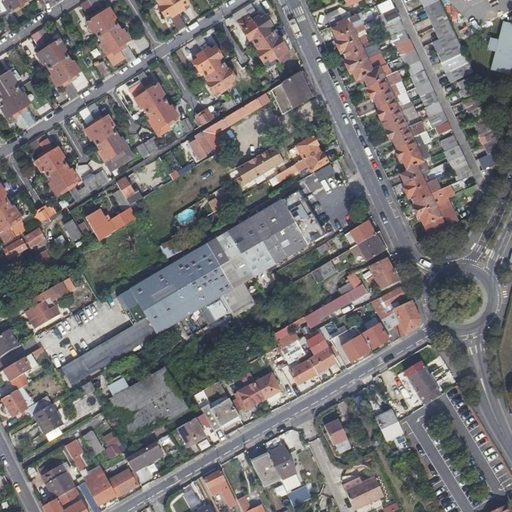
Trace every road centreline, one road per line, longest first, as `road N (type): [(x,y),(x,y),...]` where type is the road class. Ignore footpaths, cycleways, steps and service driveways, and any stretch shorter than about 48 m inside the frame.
road 1 (residential): [(286,0),(399,242),(417,263)]
road 2 (residential): [(0,153),(244,0)]
road 3 (residential): [(300,408),(123,511)]
road 4 (residential): [(439,321),(300,408)]
road 5 (unknown): [(0,361),(116,306)]
